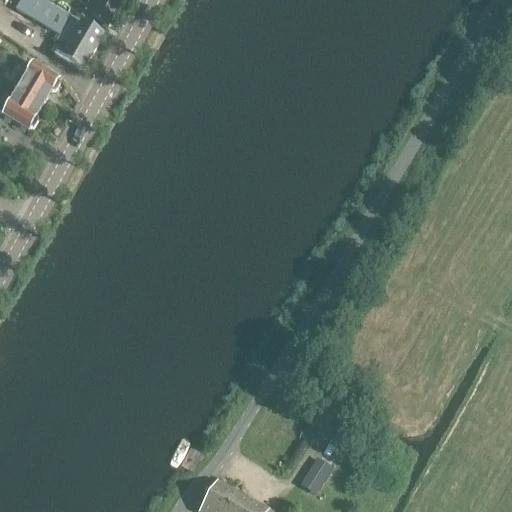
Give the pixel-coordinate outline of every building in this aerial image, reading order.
[(104,38),(99,35),(79,24),(37,0),(23,0),(17,12),(62,37),(58,45),(67,49),(61,60),(83,73),(104,38)] [(92,0),(79,24),(99,35),(103,27),(108,29),(123,4),(116,0),(92,0)] [(19,91),(18,93),(43,108),(50,97),(54,97),(60,88),(58,84),(59,82),(33,67),(25,80),(15,74),(8,85),(19,91)] [(37,119),(43,108),(18,93),(13,101),(6,98),(0,107),(0,115),(2,117),(28,134),(30,131),(34,132),(39,122),(37,119)] [(318,461),(300,488),(316,497),(333,471),(318,461)] [(264,511),(218,486),(202,511),(264,511)]
